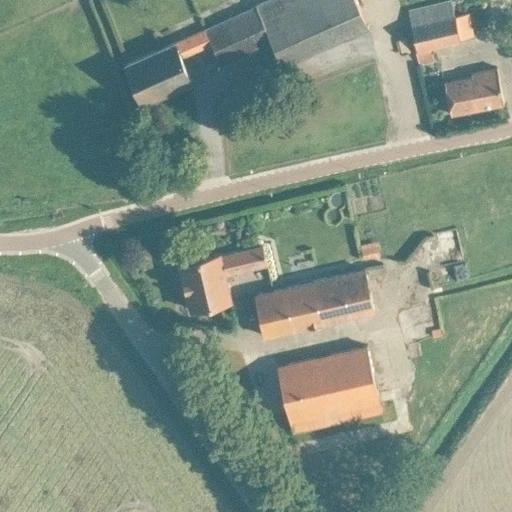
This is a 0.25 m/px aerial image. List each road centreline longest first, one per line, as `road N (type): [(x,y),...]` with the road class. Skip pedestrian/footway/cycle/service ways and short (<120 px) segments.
road 1 (unclassified): [(68,235),(511,129)]
road 2 (unclassified): [(262,511),(68,235)]
